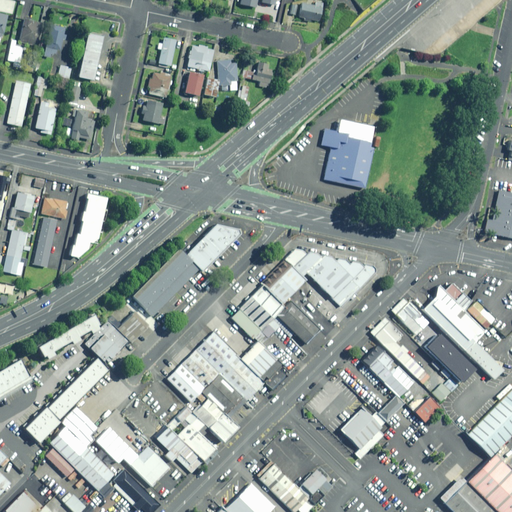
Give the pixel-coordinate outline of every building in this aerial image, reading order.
[(299,17),(303,18),(303,20),(309,22),(310,19),(317,21),(320,7),(302,4),(299,17)] [(40,24),(23,20),(19,42),(36,46),(40,24)] [(65,35),(62,34),(63,27),(49,24),(44,47),(45,47),(43,57),(50,59),(52,53),(55,54),(56,50),(58,50),(61,40),(64,41),(65,35)] [(97,54),(99,54),(102,37),(87,34),(78,77),(93,80),(95,70),(94,70),(97,54)] [(176,40),(163,38),(162,44),(158,44),(157,49),(161,50),(159,64),(171,66),(175,46),(176,40)] [(16,41),(11,40),(8,61),(14,62),(13,67),(19,68),(23,48),(15,46),(16,41)] [(212,50),(191,46),(187,67),(208,71),(212,50)] [(218,86),(230,86),(230,82),(238,81),(237,62),(229,62),(229,61),(217,61),(218,80),(208,77),(204,95),(215,98),(218,86)] [(258,86),(265,88),(266,86),(269,86),(271,79),(269,79),(272,65),(258,62),(256,71),(254,70),(254,67),(247,65),(244,78),(259,82),(258,86)] [(71,68),(55,65),(54,72),(59,73),(58,77),(69,79),(71,68)] [(153,72),(152,78),(149,78),(147,87),(149,87),(148,94),(165,98),(171,76),(153,72)] [(202,75),(189,73),(186,94),(198,96),(202,75)] [(38,77),(36,87),(34,96),(40,97),(42,88),(46,89),(48,79),(38,77)] [(30,84),(16,81),(7,124),(21,127),(30,84)] [(81,88),(72,86),(67,106),(76,108),(81,88)] [(146,100),(145,106),(142,105),(140,115),(143,115),(142,121),(158,124),(163,125),(164,119),(160,118),(162,103),(146,100)] [(49,104),(40,102),(35,128),(40,129),(40,133),(50,135),(53,118),(55,118),(57,107),(48,105),(49,104)] [(75,117),(72,129),(67,128),(65,135),(71,137),(70,139),(78,140),(78,138),(90,141),(92,128),(96,129),(98,121),(92,120),(93,112),(84,110),(78,109),(78,111),(73,110),(71,117),(75,117)] [(331,146),(324,179),(366,188),(374,147),(370,146),(371,141),(371,140),(374,125),(341,118),(338,130),(324,128),(321,144),(331,146)] [(11,179),(0,176),(0,197),(7,199),(11,179)] [(43,181),(35,179),(34,186),(42,188),(43,181)] [(481,231),(511,238),(511,195),(495,191),(489,217),(485,216),(481,231)] [(19,216),(27,218),(32,195),(17,192),(13,208),(11,208),(9,218),(19,220),(19,216)] [(105,198),(87,194),(86,194),(85,198),(86,199),(83,212),(82,211),(80,221),(81,221),(78,234),(76,233),(73,245),(71,245),(69,256),(78,258),(86,249),(88,242),(91,243),(96,239),(105,198)] [(67,203),(44,198),(41,214),(65,219),(67,211),(65,211),(67,203)] [(57,221),(43,218),(33,265),(47,268),(57,221)] [(209,229),(180,258),(194,271),(196,274),(232,237),(232,236),(226,231),(209,229)] [(6,255),(21,258),(22,250),(29,251),(30,248),(24,246),(27,233),(12,230),(6,255)] [(361,262),(357,266),(350,260),(345,265),(337,257),(331,264),(322,255),(316,261),(306,251),(302,256),(292,247),(280,260),(298,277),(301,275),(336,308),(371,272),(361,262)] [(145,320),(194,271),(180,258),(176,253),(127,303),(145,320)] [(21,258),(6,255),(3,272),(21,276),(23,263),(20,263),(21,258)] [(298,277),(280,260),(255,285),(257,287),(276,305),(291,291),(301,280),(298,277)] [(504,369),(476,341),(486,331),(464,311),(472,300),(464,292),(463,293),(453,283),(445,291),(440,284),(438,287),(436,296),(421,310),(493,380),(504,369)] [(276,305),(257,287),(234,312),(255,333),(256,332),(267,320),(279,308),(276,305)] [(414,315),(399,299),(386,311),(410,336),(417,329),(409,320),(414,315)] [(478,300),(468,310),(486,328),(496,318),(478,300)] [(279,308),(267,320),(275,328),(297,349),(314,332),(284,303),(279,308)] [(130,312),(111,332),(123,344),(125,346),(144,327),(130,312)] [(255,333),(234,312),(226,319),(248,340),(255,333)] [(275,328),(267,320),(256,332),(263,339),(275,328)] [(100,367),(123,344),(111,332),(101,322),(78,346),(100,367)] [(388,323),(374,338),(423,384),(430,377),(406,353),(408,351),(402,346),(400,348),(395,344),(402,336),(388,323)] [(425,347),(461,383),(475,368),(439,333),(425,347)] [(197,391),(213,375),(237,399),(241,402),(259,383),(235,360),(208,334),(162,381),(185,404),(197,391)] [(277,369),(251,344),(235,360),(259,383),(267,391),(281,377),(275,371),(277,369)] [(378,352),(362,368),(394,398),(410,382),(378,352)] [(441,368),(434,361),(430,365),(437,372),(441,368)] [(14,363),(0,370),(0,394),(24,381),(14,363)] [(445,369),(440,373),(446,380),(451,376),(445,369)] [(479,376),(476,373),(461,388),(464,391),(479,376)] [(237,399),(213,375),(197,391),(205,399),(221,415),(237,399)] [(458,385),(451,378),(444,385),(451,392),(458,385)] [(441,384),(432,393),(440,402),(450,392),(441,384)] [(511,387),(467,433),(490,456),(511,432),(511,387)] [(399,404),(391,396),(374,415),(381,422),(399,404)] [(429,396),(426,399),(415,399),(408,406),(425,422),(440,406),(429,396)] [(205,399),(189,415),(200,427),(218,444),(234,428),(221,415),(205,399)] [(164,429),(198,463),(210,450),(193,434),(200,427),(189,415),(182,408),(163,428),(164,429)] [(70,409),(56,424),(60,428),(81,449),(86,443),(82,440),(91,430),(70,409)] [(355,411),(335,433),(353,450),(349,454),(355,460),(377,436),(373,432),(375,429),(355,411)] [(62,477),(69,470),(99,500),(109,491),(102,483),(109,476),(81,449),(60,428),(44,445),(49,450),(42,457),(62,477)] [(167,464),(172,459),(186,474),(198,463),(164,429),(153,441),(165,452),(160,457),(167,464)] [(133,470),(139,465),(144,470),(155,459),(149,454),(150,454),(144,448),(133,459),(126,452),(104,430),(91,443),(113,465),(118,460),(125,467),(127,465),(133,470)] [(511,511),(511,475),(492,456),(466,481),(496,511),(511,511)] [(269,465),(255,479),(288,511),(290,511),(304,499),(293,488),(269,465)] [(314,467),(293,488),(304,499),(310,505),(331,484),(314,467)] [(132,511),(134,509),(137,511),(149,511),(155,506),(119,471),(107,482),(130,505),(128,507),(132,511)] [(0,492),(9,483),(0,474),(0,492)] [(496,511),(466,481),(445,502),(454,511),(496,511)] [(245,485),(219,511),(220,511),(263,511),(268,508),(245,485)] [(19,494),(0,511),(35,511),(37,511),(19,494)] [(69,495),(60,504),(68,511),(77,511),(82,508),(69,495)]
